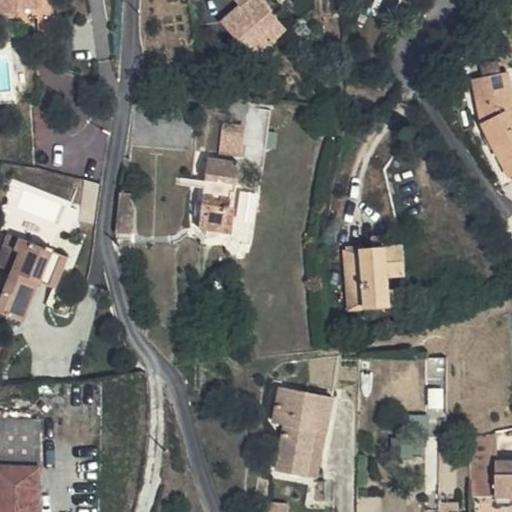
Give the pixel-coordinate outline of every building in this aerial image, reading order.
[(228,60),(237,70),(240,74),(257,61),(261,66),(279,49),(249,16),(255,9),(247,0),(238,0),(221,14),(233,28),(213,45),(228,60)] [(247,0),(255,9),(263,17),(274,7),(282,0),(247,0)] [(297,0),(282,0),(274,7),(282,15),(297,0)] [(237,70),(228,60),(220,67),(229,77),(237,70)] [(267,72),(261,66),(257,61),(240,74),(249,86),(267,72)] [(511,98),(483,106),(493,152),(511,189),(511,98)] [(245,124),(228,122),(224,150),(242,152),(245,124)] [(216,260),(230,262),(232,243),(225,241),(227,214),(232,215),(236,182),(201,179),(198,212),(199,213),(197,252),(216,253),(216,260)] [(132,193),(125,193),(121,232),(138,232),(139,209),(132,193)] [(17,234),(5,266),(14,269),(0,304),(0,312),(24,321),(40,279),(56,285),(68,253),(17,234)] [(373,292),(374,313),(396,311),(393,271),(408,270),(406,246),(351,249),(354,293),(373,292)] [(281,446),(279,466),(311,465),(313,451),(326,453),(329,416),(277,409),(272,444),(281,446)] [(0,442),(0,511),(33,511),(38,446),(0,442)] [(446,445),(446,495),(479,495),(470,460),(465,445),(446,445)] [(511,460),(473,460),(470,460),(479,495),(497,495),(511,495),(511,460)] [(307,498),(311,465),(279,466),(276,494),(307,498)]
